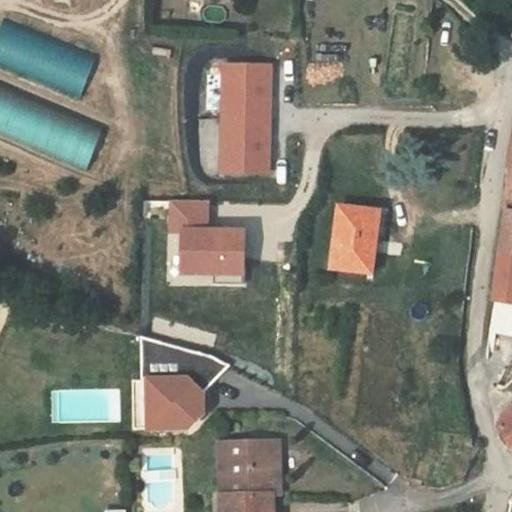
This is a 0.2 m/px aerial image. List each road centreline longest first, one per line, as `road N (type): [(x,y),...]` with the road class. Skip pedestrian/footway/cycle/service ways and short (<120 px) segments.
road 1 (residential): [(511,86),(475,330),(478,399),(502,480)]
road 2 (track): [(7,0),(70,22),(109,11),(118,0)]
